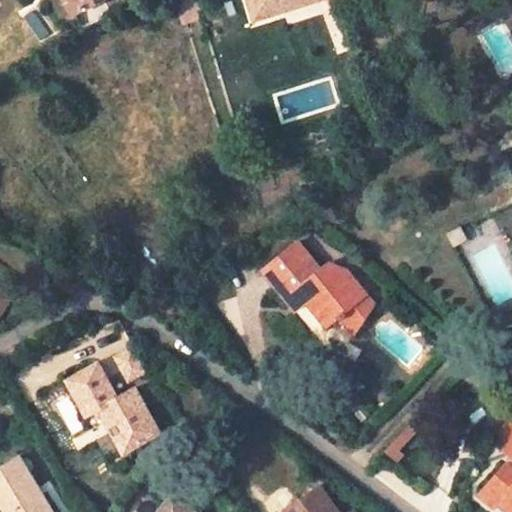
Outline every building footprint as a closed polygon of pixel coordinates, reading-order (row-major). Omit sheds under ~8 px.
[(60,0),(66,12),(91,0),(60,0)] [(250,0),(256,16),(306,0),(250,0)] [(294,240),(260,269),(284,298),(295,289),(305,300),(325,324),(334,316),(337,319),(348,309),(359,317),(370,300),(342,267),(325,262),(318,268),(294,240)] [(0,273),(5,266),(0,262),(0,309),(13,291),(0,282),(0,273)] [(80,275),(62,267),(56,281),(75,288),(80,275)] [(295,289),(284,298),(294,308),(305,300),(295,289)] [(305,306),(298,312),(318,336),(326,330),(305,306)] [(348,309),(337,319),(350,331),(359,317),(348,309)] [(137,346),(120,357),(135,383),(153,372),(137,346)] [(100,369),(70,389),(91,426),(104,419),(128,460),(161,440),(137,397),(120,406),(100,369)] [(504,463),(485,484),(502,497),(507,492),(511,496),(511,417),(511,416),(492,439),(511,457),(511,465),(510,468),(504,463)] [(0,500),(7,511),(52,511),(18,456),(0,467),(0,500)] [(502,497),(485,484),(481,489),(498,502),(502,497)] [(340,511),(324,490),(295,511),(340,511)] [(511,496),(507,492),(502,497),(511,506),(511,496)] [(196,511),(176,496),(163,511),(196,511)]
